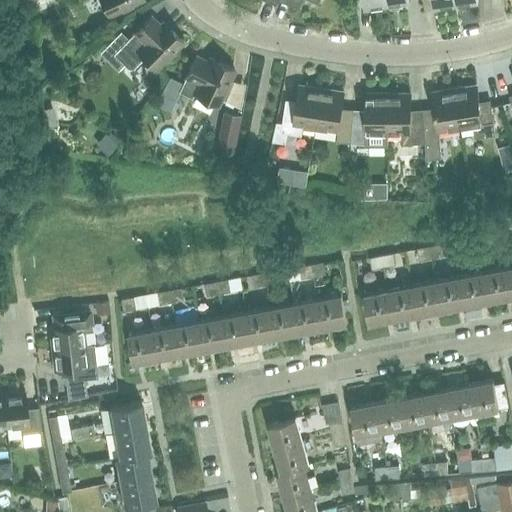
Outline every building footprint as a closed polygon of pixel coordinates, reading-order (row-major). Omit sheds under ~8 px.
[(101,0),(109,14),(138,0),(101,0)] [(156,68),(169,55),(183,41),(163,21),(160,24),(151,15),(125,41),(113,53),(123,62),(128,67),(133,66),(143,56),(156,68)] [(105,45),(113,53),(125,41),(116,33),(105,45)] [(179,89),(179,90),(191,96),(193,92),(200,95),(218,104),(235,69),(209,57),(207,61),(196,55),(179,89)] [(170,110),(179,90),(179,89),(165,82),(155,103),(170,110)] [(303,124),(316,126),(322,87),(300,83),(296,106),(285,104),(283,122),(277,121),(273,140),(286,142),(288,132),(301,135),(303,124)] [(477,84),(455,87),(461,126),(473,124),(475,137),(496,133),(492,105),(480,107),(477,84)] [(337,141),(351,142),(353,115),(340,114),(344,90),(322,87),(316,126),(338,129),(337,141)] [(439,129),(461,126),(455,87),(433,90),(436,114),(424,115),(425,142),(427,158),(441,157),(440,141),(439,129)] [(366,131),(389,131),(389,92),(366,92),(366,116),(353,115),(351,142),(366,143),(366,131)] [(403,143),(411,143),(425,142),(424,115),(411,116),(411,92),(389,92),(389,131),(402,131),(403,143)] [(225,112),(220,135),(238,139),(242,115),(225,112)] [(106,132),(96,142),(107,153),(117,143),(106,132)] [(127,143),(122,153),(131,158),(136,147),(127,143)] [(511,157),(503,160),(505,170),(511,167),(511,157)] [(277,178),(277,180),(291,182),(293,168),(280,166),(279,170),(277,178)] [(388,182),(378,182),(378,196),(388,196),(388,182)] [(511,230),(500,232),(502,244),(511,242),(511,230)] [(488,235),(476,237),(479,248),(490,246),(488,235)] [(476,237),(454,241),(455,249),(465,247),(466,250),(479,248),(476,237)] [(456,252),(455,249),(454,241),(429,246),(432,257),(456,252)] [(432,257),(429,246),(417,248),(419,259),(432,257)] [(393,252),(382,254),(385,266),(395,264),(393,252)] [(385,266),(382,254),(369,257),(371,268),(385,266)] [(325,273),(323,262),(311,264),(314,275),(325,273)] [(314,275),(311,264),(299,266),(301,277),(314,275)] [(488,298),(511,294),(506,266),(483,270),(488,298)] [(488,298),(483,270),(459,275),(464,302),(488,298)] [(264,273),(266,284),(277,282),(275,271),(264,273)] [(266,284),(264,273),(252,275),(254,286),(266,284)] [(441,307),(464,302),(459,275),(436,279),(441,307)] [(217,282),(219,293),(243,289),(241,277),(217,282)] [(417,311),(441,307),(436,279),(412,283),(417,311)] [(194,297),(206,294),(207,295),(219,293),(217,282),(192,286),(194,297)] [(394,316),(417,311),(412,283),(389,288),(394,316)] [(181,288),(170,290),(172,301),(183,299),(181,288)] [(364,292),(366,300),(370,320),(394,316),(389,288),(364,292)] [(170,290),(147,295),(149,306),(160,304),(160,303),(172,301),(170,290)] [(318,298),(323,325),(347,321),(342,293),(318,298)] [(137,308),(149,306),(147,295),(122,299),(124,310),(137,307),(137,308)] [(299,330),(323,325),(318,298),(294,302),(299,330)] [(109,300),(96,302),(97,311),(110,310),(109,300)] [(276,334),(299,330),(294,302),(271,307),(276,334)] [(247,311),(252,338),(276,334),(271,307),(247,311)] [(51,348),(85,344),(84,331),(92,328),(90,310),(51,314),(52,326),(49,326),(51,348)] [(229,343),(252,338),(247,311),(224,316),(229,343)] [(205,347),(229,343),(224,316),(200,320),(205,347)] [(205,347),(200,320),(176,324),(181,351),(205,347)] [(181,351),(176,324),(153,329),(158,356),(181,351)] [(158,356),(153,329),(128,333),(133,360),(158,356)] [(94,343),(85,344),(51,348),(54,370),(66,369),(67,380),(97,377),(94,343)] [(499,406),(498,398),(494,378),(470,383),(475,411),(499,406)] [(83,383),(67,385),(68,397),(85,394),(83,383)] [(451,415),(475,411),(470,383),(446,387),(451,415)] [(428,419),(451,415),(446,387),(423,392),(428,419)] [(2,392),(6,426),(20,424),(23,433),(41,431),(38,405),(27,407),(25,390),(2,392)] [(428,419),(423,392),(399,396),(404,424),(428,419)] [(381,428),(404,424),(399,396),(375,401),(381,428)] [(114,431),(146,425),(141,400),(109,406),(114,431)] [(351,405),(355,425),(356,433),(381,428),(375,401),(351,405)] [(53,442),(62,441),(95,434),(93,424),(69,428),(70,431),(61,433),(57,415),(48,417),(53,442)] [(275,447),(303,439),(296,415),(269,423),(275,447)] [(331,422),(333,434),(343,432),(341,420),(331,422)] [(150,449),(146,425),(114,431),(119,455),(150,449)] [(343,432),(333,434),(335,446),(345,444),(343,432)] [(309,462),(303,439),(275,447),(282,470),(278,471),(278,472),(305,463),(309,462)] [(67,465),(62,441),(53,442),(58,467),(67,465)] [(483,456),(484,468),(495,468),(511,466),(511,443),(494,445),(495,455),(483,456)] [(460,470),(473,469),(484,468),(483,456),(472,457),(471,449),(467,448),(458,448),(458,456),(460,464),(460,470)] [(150,449),(119,455),(119,456),(115,457),(120,480),(151,474),(146,451),(150,450),(150,449)] [(446,460),(435,461),(436,472),(447,471),(446,460)] [(424,473),(436,472),(435,461),(423,462),(424,473)] [(3,463),(0,466),(0,471),(0,475),(11,474),(10,462),(3,463)] [(312,486),(305,463),(278,472),(285,495),(312,486)] [(387,465),(388,476),(399,475),(398,464),(387,465)] [(71,490),(67,465),(58,467),(62,492),(71,490)] [(381,465),(374,466),(375,477),(388,476),(387,465),(381,465)] [(339,470),(340,478),(351,476),(350,468),(339,470)] [(496,473),(472,476),(473,483),(497,478),(496,473)] [(125,505),(136,503),(156,499),(151,474),(120,480),(125,505)] [(370,484),(353,486),(351,476),(340,478),(343,494),(354,491),(364,491),(365,495),(371,495),(370,484)] [(511,511),(511,479),(477,486),(482,511),(501,508),(501,511),(511,511)] [(419,481),(391,483),(392,500),(420,497),(419,481)] [(451,485),(453,501),(469,498),(466,483),(451,485)] [(318,509),(312,486),(285,495),(289,511),(310,511),(314,511),(314,510),(318,509)] [(444,489),(428,491),(430,504),(446,502),(444,489)] [(69,511),(66,495),(57,498),(59,511),(69,511)] [(206,511),(205,500),(177,505),(178,511),(206,511)] [(338,511),(348,509),(346,503),(336,506),(338,511)]
